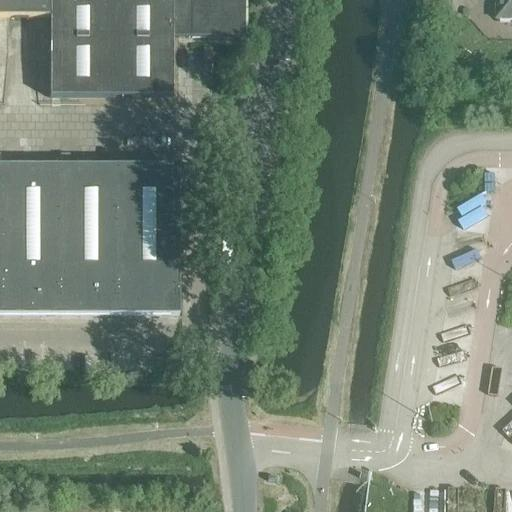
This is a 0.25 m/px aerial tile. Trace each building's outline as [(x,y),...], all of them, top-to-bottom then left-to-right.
[(0,0),(0,18),(50,19),(50,99),(171,99),(172,39),(244,39),(243,0),(0,0)] [(511,0),(496,0),(496,21),(511,20),(511,0)] [(1,318),(60,318),(60,171),(1,171),(1,318)] [(60,318),(118,318),(118,171),(60,171),(60,318)] [(118,171),(118,318),(176,318),(176,171),(118,171)]
